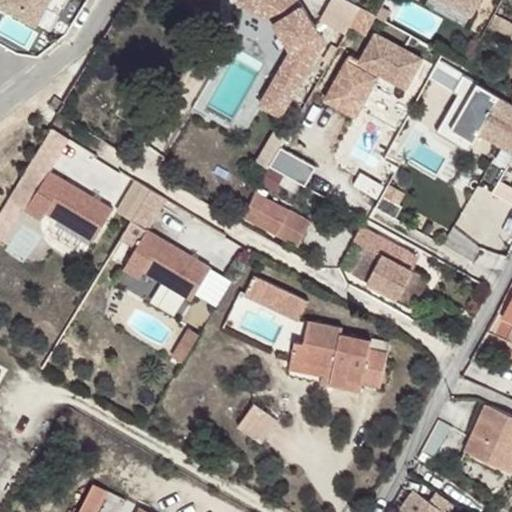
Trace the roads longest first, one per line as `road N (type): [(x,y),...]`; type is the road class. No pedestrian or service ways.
road 1 (residential): [(113,159),(465,357)]
road 2 (unknown): [(277,511),(81,401),(48,398),(17,422)]
road 3 (residential): [(465,357),(379,511)]
road 4 (residential): [(0,112),(81,47),(113,0)]
